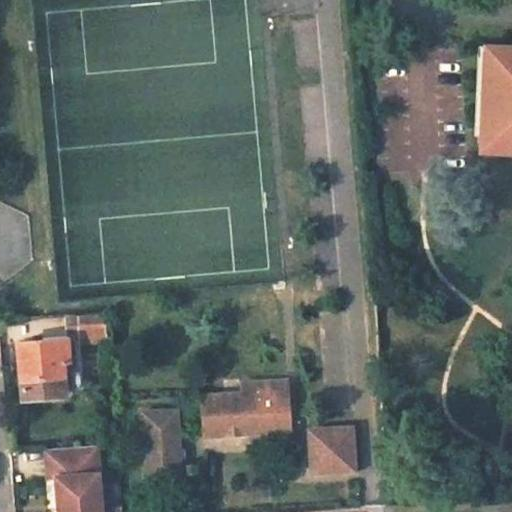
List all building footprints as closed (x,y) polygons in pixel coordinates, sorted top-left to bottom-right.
[(511,154),(511,48),(488,47),(481,153),(511,154)] [(106,311),(66,314),(67,333),(80,332),(80,343),(107,342),(106,311)] [(42,340),(17,342),(22,398),(65,394),(63,361),(69,361),(68,336),(42,338),(42,340)] [(202,393),(206,436),(295,428),(291,385),(290,377),(244,381),(244,390),(202,393)] [(183,477),(177,407),(143,410),(149,481),(183,477)] [(357,468),(353,426),(310,429),(314,471),(357,468)] [(121,511),(122,507),(105,509),(100,445),(46,449),(48,476),(56,476),(59,511),(121,511)]
